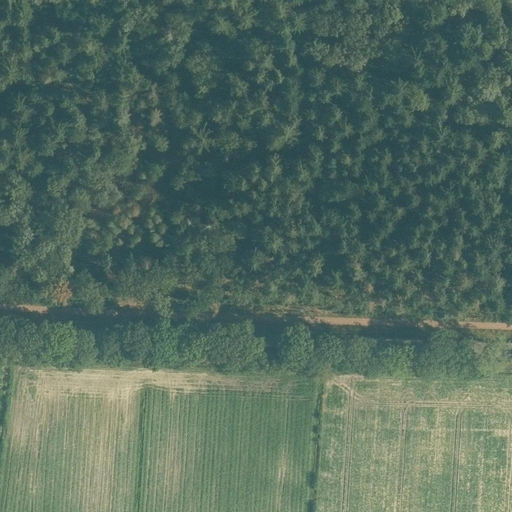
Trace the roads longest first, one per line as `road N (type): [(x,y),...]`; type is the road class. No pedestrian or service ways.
road 1 (secondary): [(511,349),(0,330)]
road 2 (track): [(511,366),(0,350)]
road 3 (track): [(0,95),(129,49),(331,0)]
